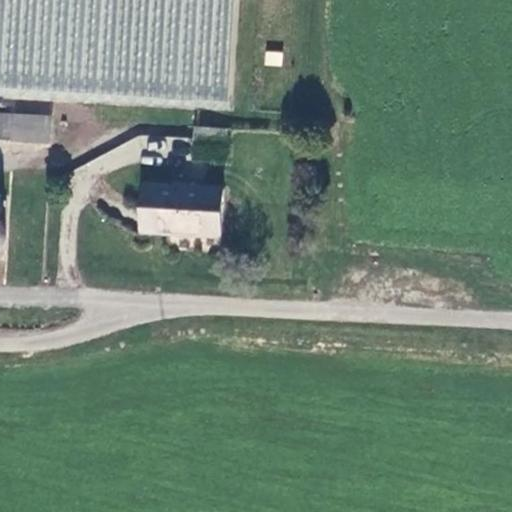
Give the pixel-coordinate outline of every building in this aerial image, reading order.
[(229,106),(236,0),(0,0),(0,93),(50,96),(229,106)] [(282,66),(283,51),(264,49),(263,64),(282,66)] [(0,139),(48,143),(49,117),(0,113),(0,139)] [(224,133),(193,130),(191,164),(222,166),(224,133)] [(223,192),(140,188),(138,238),(182,240),(182,235),(220,237),(223,192)]
